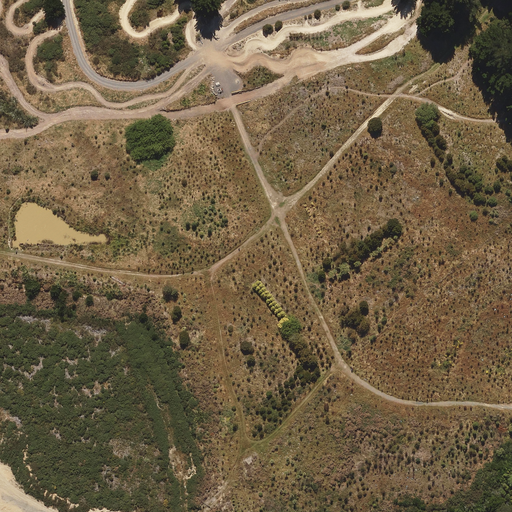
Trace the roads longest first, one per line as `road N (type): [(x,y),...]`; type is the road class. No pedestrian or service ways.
road 1 (track): [(511,406),(411,403),(379,394),(344,369),(212,49)]
road 2 (track): [(344,0),(270,21),(134,85),(89,71),(66,0)]
road 3 (track): [(220,262),(209,284),(247,456),(203,511)]
road 4 (track): [(342,363),(247,456)]
